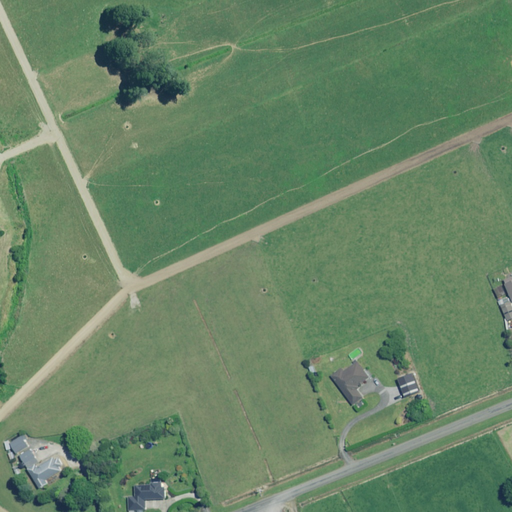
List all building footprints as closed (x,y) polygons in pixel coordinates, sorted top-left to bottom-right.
[(506,294),(502,285),(495,289),(499,297),(506,294)] [(511,319),(511,304),(511,302),(502,305),(508,321),(511,319)] [(342,368),(331,376),(354,405),(363,398),(357,390),(360,388),(359,386),(370,378),(358,362),(345,372),(342,368)] [(420,392),(413,373),(398,379),(405,397),(420,392)] [(30,445),(24,434),(12,442),(18,452),(30,445)] [(32,448),(22,454),(29,467),(39,461),(32,448)] [(37,463),(30,467),(42,487),(50,482),(48,478),(63,469),(61,465),(64,463),(60,456),(57,458),(55,455),(39,465),(37,463)] [(153,483),(137,484),(138,495),(130,495),(131,509),(147,508),(147,498),(168,497),(167,486),(164,486),(164,481),(153,481),(153,483)]
